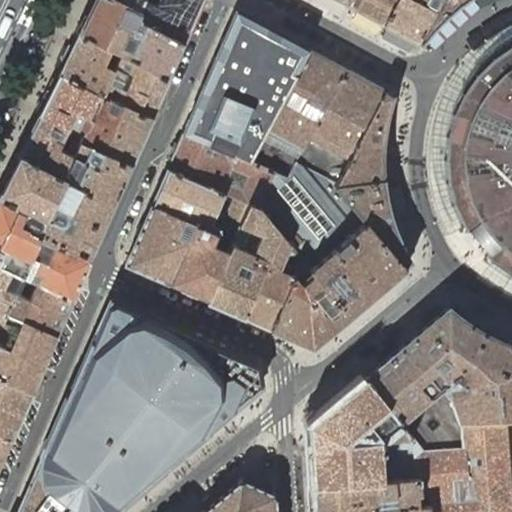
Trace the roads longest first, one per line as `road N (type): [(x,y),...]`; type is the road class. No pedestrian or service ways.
road 1 (residential): [(273,0),(421,79),(404,147),(406,186),(429,250),(453,281)]
road 2 (residential): [(219,0),(98,276)]
road 3 (residential): [(98,276),(0,501)]
road 4 (residential): [(98,276),(263,349),(281,369),(283,405)]
road 5 (residential): [(283,405),(425,285),(453,281)]
road 6 (residential): [(155,511),(283,405)]
